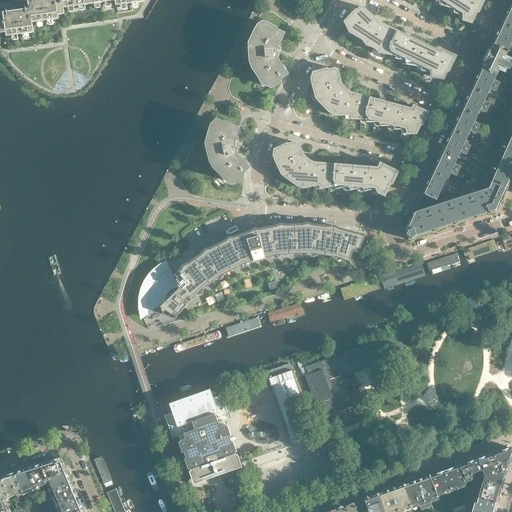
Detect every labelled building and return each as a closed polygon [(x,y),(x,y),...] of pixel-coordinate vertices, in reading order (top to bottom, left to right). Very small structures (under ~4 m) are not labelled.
[(64,14),(63,8),(61,0),(27,0),(29,9),(31,23),(32,23),(58,19),(58,15),(64,14)] [(89,4),(88,0),(61,0),(63,8),(89,4)] [(478,12),(483,0),(446,0),(442,6),(449,8),(454,9),(454,13),(453,13),(459,15),(463,16),(463,20),(471,23),(476,13),(478,12)] [(502,23),(502,24),(511,28),(511,2),(511,3),(508,11),(507,12),(508,12),(506,15),(506,16),(502,23)] [(380,53),(391,29),(379,23),(378,25),(375,24),(375,23),(367,16),(368,14),(361,7),(357,11),(355,11),(345,22),(347,26),(351,28),(350,31),(350,32),(363,40),(367,41),(367,44),(366,45),(375,48),(379,49),(379,52),(379,53),(380,53)] [(31,23),(29,9),(17,10),(17,8),(11,9),(11,11),(0,12),(0,33),(6,32),(6,36),(33,32),(33,27),(32,23),(31,23)] [(277,53),(276,53),(276,52),(271,53),(271,51),(273,50),(278,41),(279,42),(280,42),(284,34),(277,31),(276,28),(263,22),(258,26),(258,27),(258,32),(255,33),(254,32),(249,43),(250,44),(252,48),(250,51),(249,51),(250,62),(251,63),(252,63),(255,65),(253,69),(258,77),(260,78),(264,80),(263,83),(262,84),(271,88),(280,82),(281,79),(287,75),(286,73),(288,72),(282,62),(281,62),(280,62),(278,63),(281,68),(280,69),(274,60),(272,60),(272,58),(277,58),(277,57),(278,57),(279,56),(279,55),(279,54),(278,53),(277,53)] [(496,37),(492,44),(507,51),(511,53),(511,52),(511,28),(502,24),(498,32),(498,33),(496,36),(496,37)] [(412,66),(422,44),(409,38),(410,36),(408,33),(407,33),(405,33),(404,35),(391,29),(380,53),(390,55),(390,54),(395,55),(395,58),(395,59),(401,60),(405,61),(406,64),(405,65),(412,66)] [(448,71),(455,57),(441,50),(441,48),(437,48),(436,50),(422,44),(412,66),(416,67),(421,67),(421,71),(427,72),(431,73),(431,76),(431,77),(443,79),(446,72),(448,71)] [(504,72),(510,59),(504,57),(507,51),(492,44),(492,45),(490,49),(490,50),(488,53),(488,54),(486,58),(485,59),(486,59),(484,63),(484,62),(483,63),(484,63),(482,67),(481,68),(496,74),(498,69),(504,72)] [(472,88),(486,95),(492,98),(494,92),(499,82),(493,80),(496,74),(481,68),(478,76),(478,75),(477,76),(476,79),(475,80),(476,80),(472,88)] [(338,83),(336,78),(338,77),(339,77),(337,70),(335,69),(329,70),(327,69),(313,73),(311,79),(312,80),(316,83),(313,86),(314,89),(338,83)] [(348,115),(353,97),(346,95),(344,96),(343,95),(345,93),(349,89),(349,87),(349,86),(345,85),(341,89),(340,89),(339,90),(337,89),(339,88),(338,83),(314,89),(316,98),(317,98),(322,100),(321,103),(321,104),(329,111),(330,111),(335,111),(336,115),(347,115),(348,115)] [(489,103),(484,100),(486,95),(472,88),(471,89),(472,89),(468,96),(467,97),(468,97),(466,100),(466,101),(462,109),(476,116),(479,110),(484,113),(489,103)] [(362,118),(368,98),(356,95),(356,96),(356,97),(353,97),(348,115),(351,115),(352,118),(362,118)] [(390,126),(395,105),(384,102),(385,101),(385,100),(382,97),(381,98),(380,99),(379,99),(379,101),(368,98),(362,118),(365,118),(366,122),(366,123),(367,123),(367,122),(380,122),(380,126),(388,126),(390,126)] [(422,124),(427,113),(413,106),(413,107),(411,106),(411,105),(407,106),(407,107),(406,108),(395,105),(390,126),(393,126),(394,129),(394,130),(402,130),(407,129),(408,133),(408,134),(415,134),(419,126),(422,124)] [(479,124),(474,121),(476,116),(462,109),(462,110),(458,117),(458,118),(456,121),(456,122),(452,130),(466,137),(469,131),(474,134),(479,124)] [(235,148),(234,148),(230,149),(229,147),(231,146),(234,136),(235,137),(236,137),(238,128),(231,126),(229,124),(216,121),(212,125),(212,126),(213,131),(210,132),(209,132),(206,144),(207,145),(210,148),(208,151),(210,162),(212,162),(216,164),(215,168),(214,168),(221,175),(223,176),(227,177),(227,181),(226,181),(236,183),(243,176),(243,173),(249,168),(248,166),(250,164),(242,156),(241,156),(240,156),(239,156),(238,158),(242,162),(240,164),(237,161),(238,160),(233,156),(232,156),(231,154),(236,153),(235,153),(236,153),(237,152),(237,151),(238,151),(238,150),(237,149),(236,148),(235,148)] [(469,145),(464,142),(466,137),(452,130),(452,131),(448,138),(442,151),(457,158),(459,153),(465,155),(469,145)] [(511,138),(509,144),(503,141),(499,152),(504,154),(502,160),(511,164),(511,138)] [(300,155),(298,151),(300,150),(297,143),(295,142),(289,145),(287,144),(274,150),(274,156),(275,157),(279,159),(277,163),(276,163),(278,166),(300,155)] [(459,166),(454,164),(457,158),(442,151),(436,164),(433,172),(432,172),(432,173),(447,179),(449,174),(455,176),(459,166)] [(316,185),(318,166),(310,166),(309,167),(308,166),(309,164),(312,159),(312,157),(308,156),(307,156),(304,161),(303,163),(301,162),(302,160),(300,155),(278,166),(282,174),(283,174),(288,175),(288,178),(288,179),(297,185),(298,185),(298,184),(302,183),(304,187),(315,185),(316,185)] [(511,164),(502,160),(499,165),(494,163),(489,173),(495,176),(492,181),(507,188),(507,187),(511,179),(511,178),(511,176),(511,164)] [(359,188),(361,167),(350,166),(350,164),(346,162),(344,164),(344,166),(332,165),(331,186),(334,185),(335,189),(344,188),(344,187),(348,186),(350,190),(358,189),(359,188)] [(331,186),(332,165),(321,164),(321,165),(321,166),(318,166),(316,185),(319,184),(321,188),(329,186),(331,186)] [(392,184),(397,172),(380,164),(379,166),(377,165),(377,164),(373,166),(373,168),(361,167),(359,188),(362,188),(364,191),(364,192),(364,191),(377,189),(378,192),(378,193),(384,196),(389,185),(392,184)] [(437,201),(447,179),(432,173),(429,181),(428,181),(427,184),(426,185),(423,193),(422,194),(437,201)] [(502,200),(503,197),(507,188),(492,181),(489,188),(480,191),(487,214),(488,214),(496,211),(496,212),(497,211),(497,210),(501,201),(502,200)] [(487,214),(480,191),(459,198),(466,221),(467,221),(474,218),(475,218),(478,217),(479,217),(487,214)] [(466,221),(459,198),(438,205),(445,228),(446,228),(446,227),(454,225),(457,224),(458,224),(458,223),(466,221)] [(445,228),(438,205),(417,211),(424,234),(425,234),(433,232),(433,231),(436,230),(437,231),(437,230),(445,228)] [(424,234),(417,211),(413,213),(407,225),(408,225),(406,228),(405,229),(405,230),(406,230),(406,233),(408,239),(408,240),(409,239),(417,237),(418,237),(418,236),(424,234),(424,235),(424,234)] [(224,274),(238,267),(246,263),(246,264),(254,261),(254,260),(264,258),(272,256),(281,255),(289,254),(300,253),(300,254),(308,254),(308,253),(317,254),(332,257),(341,259),(349,262),(353,251),(358,253),(365,235),(338,228),(335,226),(334,226),(333,226),(329,227),(312,225),(308,223),(307,223),(303,224),(285,225),(281,224),(280,224),(276,226),(260,229),(260,230),(255,230),(254,230),(250,232),(249,232),(234,237),(230,237),(229,237),(229,238),(226,241),(206,251),(188,263),(184,265),(183,265),(183,266),(181,269),(179,271),(170,270),(167,264),(163,265),(160,268),(157,270),(154,273),(151,276),(149,279),(146,282),(145,286),(143,290),(142,293),(141,297),(141,301),(141,305),(141,309),(142,313),(143,317),(160,304),(161,306),(160,306),(161,309),(163,314),(165,311),(170,314),(176,318),(187,305),(184,303),(188,298),(191,301),(197,294),(196,294),(203,288),(203,289),(216,279),(223,274),(224,274)] [(511,239),(503,243),(506,252),(511,250),(511,239)] [(463,255),(466,264),(499,253),(496,244),(463,255)] [(461,262),(458,253),(427,262),(430,272),(461,262)] [(422,264),(381,277),(385,290),(426,277),(422,264)] [(339,291),(343,303),(380,291),(376,279),(339,291)] [(479,304),(477,300),(476,296),(461,301),(462,305),(463,309),(464,309),(467,318),(483,313),(480,304),(479,304)] [(301,316),(297,307),(268,316),(271,326),(301,316)] [(262,328),(259,317),(223,329),(226,339),(262,328)] [(359,407),(364,405),(366,402),(364,397),(361,396),(352,371),(388,358),(391,360),(399,343),(389,338),(365,347),(366,348),(363,350),(362,347),(306,367),(308,375),(305,376),(315,404),(319,403),(324,417),(357,405),(359,407)] [(409,369),(417,352),(399,343),(391,360),(409,369)] [(277,374),(293,368),(291,362),(275,368),(277,374)] [(310,438),(299,405),(296,397),(301,396),(292,371),(269,379),(275,397),(292,445),(310,438)] [(231,436),(227,425),(225,425),(223,420),(229,418),(221,395),(213,398),(210,389),(169,404),(172,412),(172,413),(171,413),(164,415),(173,438),(178,436),(179,437),(180,440),(180,441),(180,442),(179,442),(182,453),(184,452),(186,458),(185,459),(188,469),(190,469),(190,470),(192,469),(192,471),(191,471),(195,484),(240,468),(236,455),(234,456),(234,454),(235,453),(237,452),(233,442),(231,442),(229,436),(231,436)] [(507,473),(511,457),(511,449),(509,447),(479,458),(483,468),(482,470),(484,471),(485,469),(491,467),(492,469),(507,473)] [(103,456),(94,460),(105,488),(114,485),(103,456)] [(50,476),(67,470),(62,459),(58,458),(37,465),(44,482),(48,481),(50,476)] [(482,470),(483,468),(479,458),(460,465),(466,482),(472,480),(474,473),(482,470)] [(44,482),(37,465),(25,469),(35,491),(39,490),(37,485),(44,482)] [(467,484),(466,482),(460,465),(443,471),(450,492),(466,486),(467,484)] [(502,488),(507,473),(492,469),(491,467),(485,469),(484,471),(486,476),(484,482),(502,488)] [(35,491),(25,469),(14,472),(21,491),(29,488),(31,493),(35,491)] [(72,483),(67,470),(50,476),(48,481),(50,486),(47,488),(49,492),(72,483)] [(450,492),(443,471),(430,475),(437,496),(450,492)] [(23,495),(21,491),(14,472),(0,477),(8,495),(17,492),(19,497),(23,495)] [(437,496),(430,475),(417,480),(428,511),(433,509),(430,503),(432,498),(437,496)] [(425,511),(428,511),(417,480),(404,484),(411,505),(417,503),(421,506),(423,511),(425,511)] [(497,503),(502,488),(484,482),(479,481),(477,487),(481,489),(478,497),(497,503)] [(77,495),(72,483),(49,492),(50,497),(54,495),(58,504),(77,495)] [(411,505),(404,484),(391,489),(399,511),(404,511),(406,507),(411,505)] [(114,511),(125,511),(116,489),(107,492),(114,511)] [(399,511),(391,489),(378,494),(384,511),(399,511)] [(384,511),(378,494),(365,498),(369,511),(384,511)] [(74,511),(83,508),(77,495),(58,504),(61,511),(60,511),(74,511)] [(495,511),(497,503),(478,497),(476,503),(475,502),(471,511),(495,511)] [(369,511),(365,498),(326,511),(369,511)]
